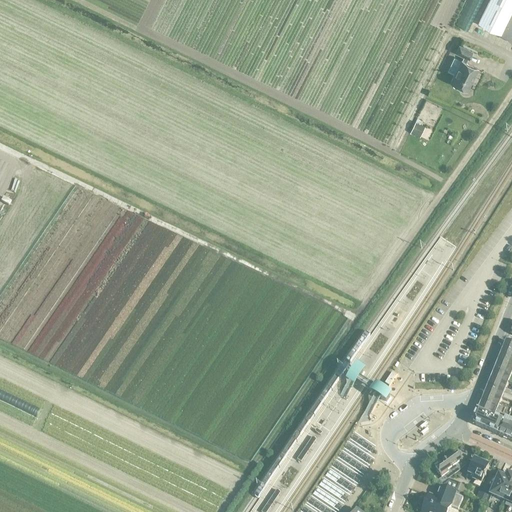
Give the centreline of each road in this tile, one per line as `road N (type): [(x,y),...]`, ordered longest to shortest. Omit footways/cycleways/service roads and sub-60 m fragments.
road 1 (track): [(225,511),(511,93)]
road 2 (residential): [(454,429),(511,300)]
